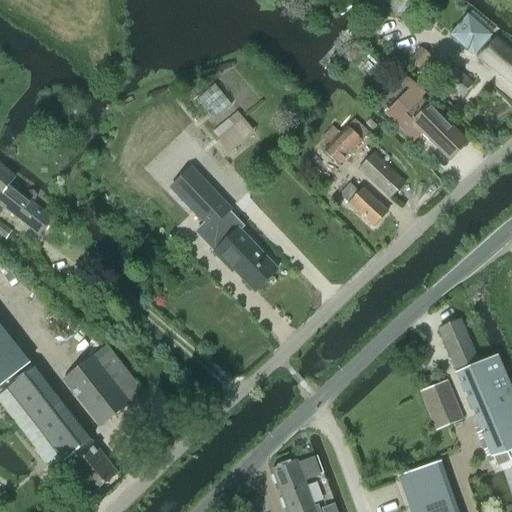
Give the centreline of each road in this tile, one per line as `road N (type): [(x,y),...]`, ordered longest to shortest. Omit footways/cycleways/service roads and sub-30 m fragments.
road 1 (unclassified): [(511,148),(107,511)]
road 2 (unclassified): [(196,511),(511,232)]
